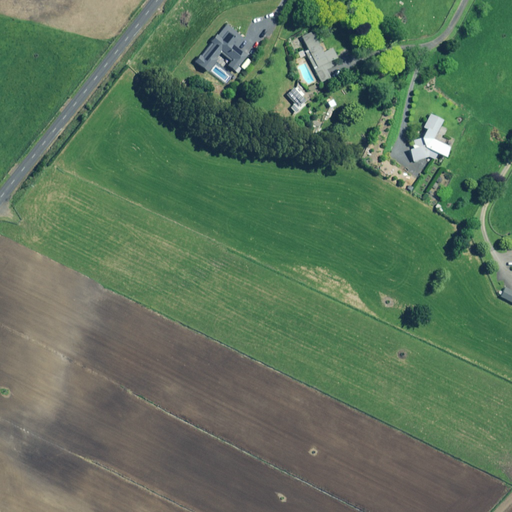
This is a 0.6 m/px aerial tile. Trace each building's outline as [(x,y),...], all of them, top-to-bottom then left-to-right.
[(242,39),(223,25),(215,35),(213,34),(207,41),(209,43),(198,56),(197,55),(192,62),(205,72),(216,59),(214,58),(218,53),(229,61),(225,66),(233,72),(245,56),(235,48),(242,39)] [(301,37),(306,49),(297,54),(299,58),(306,55),(319,82),(329,78),(324,69),(332,66),(329,61),(335,58),(331,48),(322,52),(312,32),(301,37)] [(316,81),(306,87),(309,92),(319,86),(316,81)] [(293,89),(292,88),(285,95),(293,104),(288,108),(293,113),(303,105),(301,102),(304,100),(301,97),(302,95),(296,87),(293,89)] [(411,141),(412,145),(411,145),(412,149),(407,150),(411,161),(428,157),(432,159),(435,154),(443,157),(448,147),(432,139),(441,120),(429,114),(422,128),(424,129),(419,138),(411,141)] [(437,177),(430,187),(434,190),(441,180),(437,177)] [(511,292),(503,288),(498,297),(511,303),(511,292)]
